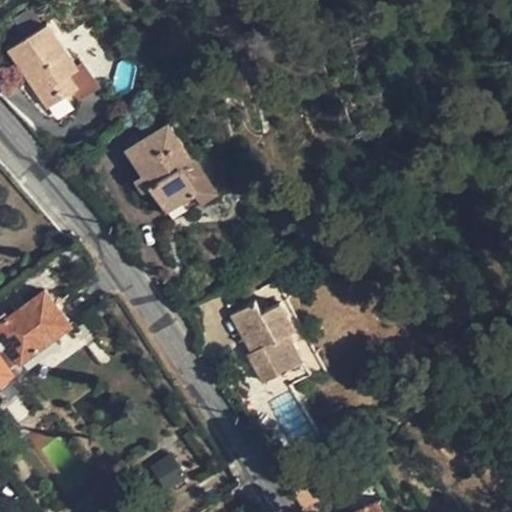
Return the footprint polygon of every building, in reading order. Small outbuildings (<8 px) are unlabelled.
[(93,85),(48,20),(9,46),(53,112),(93,85)] [(168,208),(200,187),(184,163),(196,154),(170,117),(128,147),(144,172),(135,177),(143,190),(152,184),(168,208)] [(207,197),(220,189),(197,155),(196,154),(184,163),(200,187),(207,197)] [(175,219),(207,197),(200,187),(168,208),(175,219)] [(6,312),(0,315),(0,359),(6,368),(18,359),(19,361),(70,324),(45,289),(8,315),(6,312)] [(261,310),(255,298),(232,312),(252,348),(247,351),(263,380),(304,358),(289,330),(297,326),(281,299),(261,310)] [(0,380),(10,374),(6,368),(0,359),(0,380)] [(164,487),(183,475),(170,454),(151,465),(164,487)] [(343,472),(317,485),(324,498),(350,487),(343,472)] [(388,511),(380,495),(350,511),(388,511)]
